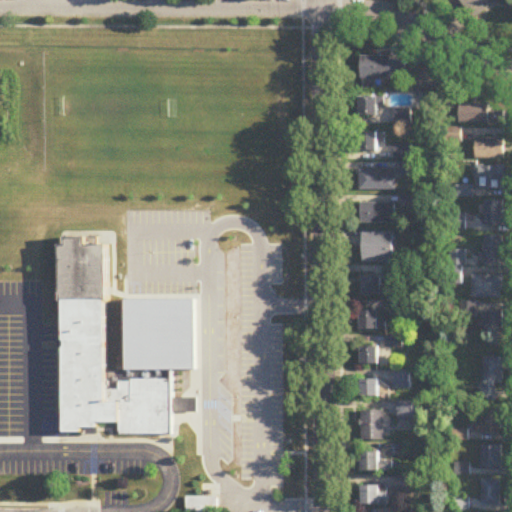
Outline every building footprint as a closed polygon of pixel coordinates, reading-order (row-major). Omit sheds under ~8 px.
[(505,0),(504,0),(461,0),(471,18),(505,0)] [(361,81),(406,81),(406,58),(361,58),(361,81)] [(385,117),(385,99),(361,99),(361,117),(385,117)] [(489,106),(459,106),(459,125),(504,125),(504,113),(489,113),(489,106)] [(379,153),(379,134),(362,134),(362,153),(379,153)] [(476,160),(504,160),(504,140),(476,140),(476,160)] [(418,164),(413,164),(413,146),(396,146),(396,162),(402,162),(402,179),(418,179),(418,164)] [(505,168),(476,168),(476,190),(505,190),(505,168)] [(360,192),(396,192),(396,171),(360,171),(360,192)] [(485,227),(503,227),(503,202),(485,202),(485,227)] [(362,224),(396,224),(396,204),(362,204),(362,224)] [(394,235),(363,235),(363,264),(394,264),(394,235)] [(503,238),(484,238),(484,262),(503,262),(503,238)] [(218,379),(120,380),(120,391),(108,392),(106,247),(89,247),(89,239),(63,239),(65,434),(99,433),(99,426),(121,425),(121,438),(218,437),(218,379)] [(363,297),(386,297),(386,277),(363,277),(363,297)] [(504,277),(473,277),(473,300),(504,300),(504,277)] [(361,331),(386,331),(386,322),(379,322),(379,312),(361,312),(361,331)] [(503,314),(485,314),(485,331),(503,331),(503,314)] [(361,365),(379,365),(379,348),(361,348),(361,365)] [(483,358),(483,401),(497,401),(497,385),(503,385),(503,358),(483,358)] [(411,372),(396,372),(396,390),(411,390),(411,372)] [(380,399),(380,381),(361,381),(361,399),(380,399)] [(415,404),(399,404),(399,421),(415,421),(415,404)] [(362,442),(385,442),(385,412),(362,412),(362,442)] [(503,413),(485,413),(485,423),(476,423),(476,435),(503,435),(503,413)] [(405,457),(405,447),(388,447),(388,457),(405,457)] [(502,447),(481,447),(481,470),(502,470),(502,447)] [(380,454),(361,454),(361,473),(393,473),(393,463),(380,463),(380,454)] [(501,482),(482,482),(482,508),(501,508),(501,482)] [(361,506),(387,506),(387,488),(361,488),(361,506)] [(188,500),(188,511),(216,511),(217,500),(188,500)] [(454,511),(468,511),(469,500),(454,500),(454,511)]
